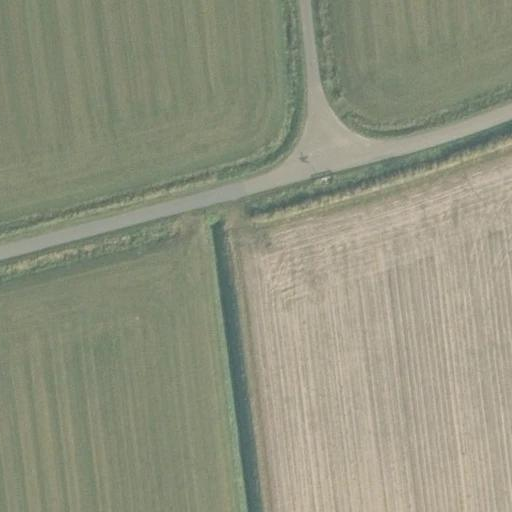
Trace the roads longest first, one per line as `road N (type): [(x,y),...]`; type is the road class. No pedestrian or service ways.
road 1 (unclassified): [(0,253),(321,168)]
road 2 (unclassified): [(321,168),(511,113)]
road 3 (unclassified): [(321,168),(305,0)]
